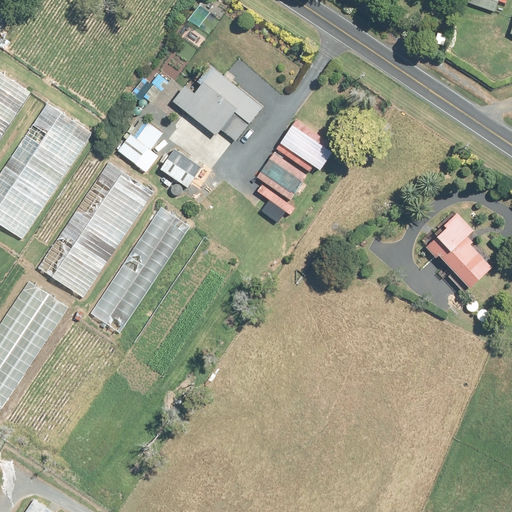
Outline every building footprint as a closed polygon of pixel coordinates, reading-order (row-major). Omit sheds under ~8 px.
[(498,14),(503,0),(468,0),(467,3),(498,14)] [(236,115),(238,112),(254,124),(267,107),(213,66),(201,82),(206,86),(199,94),(189,86),(176,103),(219,136),(224,130),(240,142),(251,127),(236,115)] [(0,144),(34,94),(0,71),(0,144)] [(171,82),(162,75),(154,84),(163,91),(171,82)] [(95,136),(49,105),(0,176),(0,224),(24,241),(95,136)] [(153,148),(164,132),(144,118),(121,150),(150,171),(162,155),(153,148)] [(325,155),(290,132),(286,139),(320,162),(325,155)] [(317,164),(285,142),(280,149),(312,172),(317,164)] [(174,150),(160,171),(186,188),(199,167),(174,150)] [(310,175),(276,153),(260,178),(294,200),(310,175)] [(154,192),(109,163),(38,272),(83,301),(118,247),(154,192)] [(298,208),(266,184),(260,192),(293,215),(298,208)] [(189,225),(160,206),(92,310),(120,329),(189,225)] [(474,241),(483,232),(459,210),(427,245),(476,289),(499,264),(474,241)] [(222,248),(205,237),(196,251),(212,262),(222,248)] [(378,243),(371,250),(384,263),(392,256),(378,243)] [(0,415),(72,311),(31,283),(0,328),(0,415)] [(60,511),(29,492),(15,511),(60,511)]
